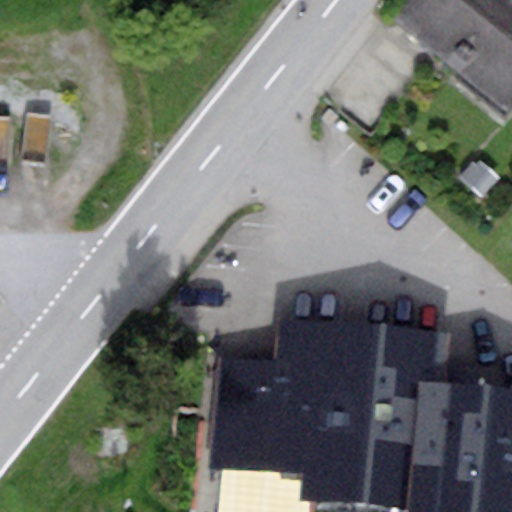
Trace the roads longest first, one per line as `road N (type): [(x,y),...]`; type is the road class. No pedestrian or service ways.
road 1 (secondary): [(0,436),(131,280),(226,142),(340,0)]
road 2 (track): [(0,277),(131,280)]
